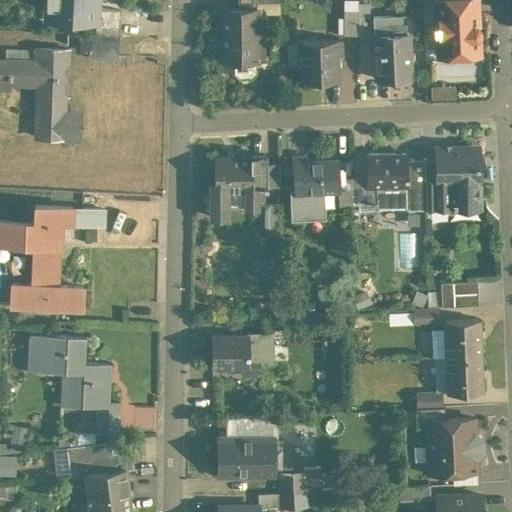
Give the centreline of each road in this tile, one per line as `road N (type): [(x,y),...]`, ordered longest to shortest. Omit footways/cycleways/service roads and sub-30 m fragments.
road 1 (residential): [(183,511),(186,125)]
road 2 (residential): [(186,125),(503,111)]
road 3 (residential): [(503,111),(511,293)]
road 4 (residential): [(186,125),(189,0)]
